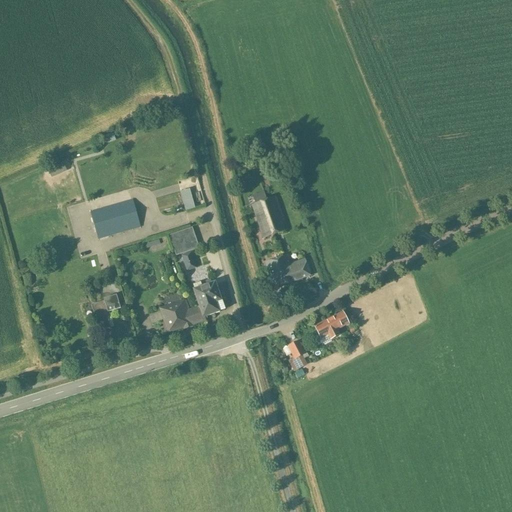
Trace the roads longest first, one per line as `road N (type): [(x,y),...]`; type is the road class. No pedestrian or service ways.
road 1 (tertiary): [(0,411),(268,330),(511,209)]
road 2 (track): [(293,511),(250,358),(235,339)]
